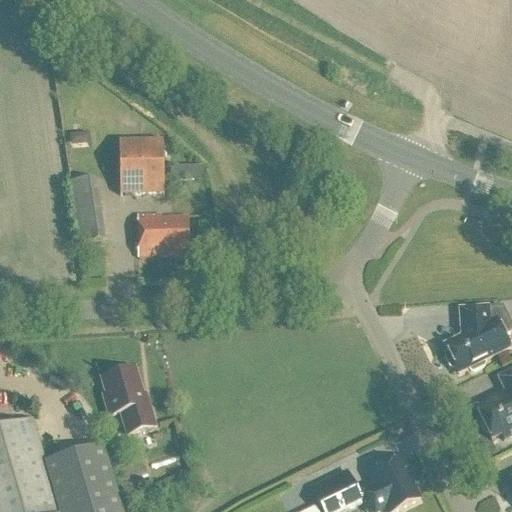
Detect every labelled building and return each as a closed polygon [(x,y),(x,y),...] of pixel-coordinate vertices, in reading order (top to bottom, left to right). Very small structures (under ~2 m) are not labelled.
[(118,203),(161,202),(159,147),(117,149),(118,203)] [(76,251),(103,246),(93,185),(67,189),(76,251)] [(181,251),(188,251),(187,219),(159,220),(159,218),(137,219),(138,262),(181,260),(181,251)] [(511,336),(511,330),(502,309),(463,312),(465,338),(444,348),(447,356),(445,357),(444,360),(449,370),(452,371),(454,370),(458,377),(469,372),(470,374),(473,375),(485,369),(486,366),(485,364),(511,351),(505,340),(511,336)] [(127,440),(156,431),(149,408),(146,409),(135,373),(130,374),(127,371),(118,374),(118,378),(100,383),(105,399),(102,400),(109,421),(120,418),(127,440)] [(494,412),(491,411),(478,417),(482,425),(479,426),(484,437),(487,436),(491,444),(501,439),(504,444),(511,440),(511,375),(499,382),(506,396),(498,400),(494,412)] [(32,423),(0,432),(0,511),(57,511),(45,466),(32,423)] [(120,511),(102,450),(45,466),(57,511),(120,511)] [(410,486),(412,478),(413,478),(405,461),(368,479),(373,490),(357,498),(347,476),(312,493),(321,511),(356,511),(362,509),(362,511),(404,511),(419,505),(410,486)]
